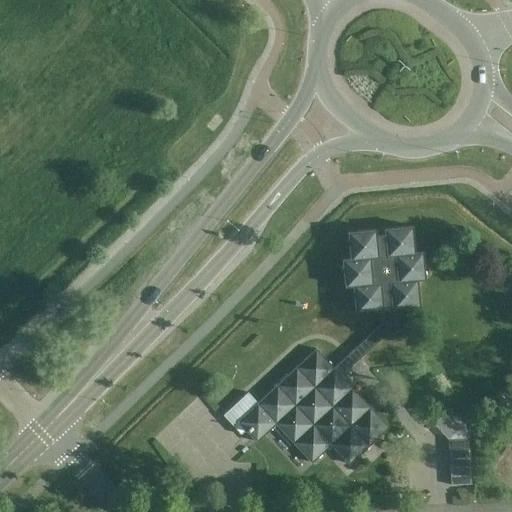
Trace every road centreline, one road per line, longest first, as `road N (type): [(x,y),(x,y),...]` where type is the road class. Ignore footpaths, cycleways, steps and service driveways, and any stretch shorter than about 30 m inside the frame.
road 1 (secondary): [(313,76),(292,117),(76,397)]
road 2 (secondary): [(76,397),(120,366),(302,168),(322,153),(368,141)]
